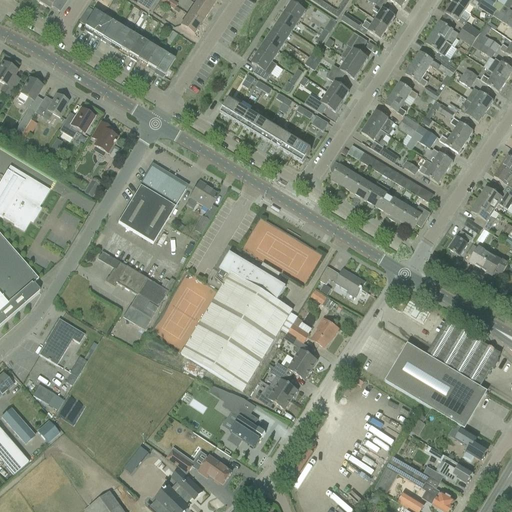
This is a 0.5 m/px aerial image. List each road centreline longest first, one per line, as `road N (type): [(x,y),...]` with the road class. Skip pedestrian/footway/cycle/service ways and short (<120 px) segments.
road 1 (tertiary): [(403,275),(155,123)]
road 2 (unclassified): [(155,123),(44,303),(0,351)]
road 3 (unclassified): [(264,482),(403,275)]
road 4 (residential): [(307,190),(433,0)]
road 5 (residential): [(403,275),(511,121)]
road 6 (tertiary): [(155,123),(0,34)]
road 7 (residential): [(307,190),(168,104)]
road 8 (unknown): [(455,201),(346,132)]
road 9 (residential): [(168,104),(57,40)]
road 10 (residential): [(168,104),(237,0)]
